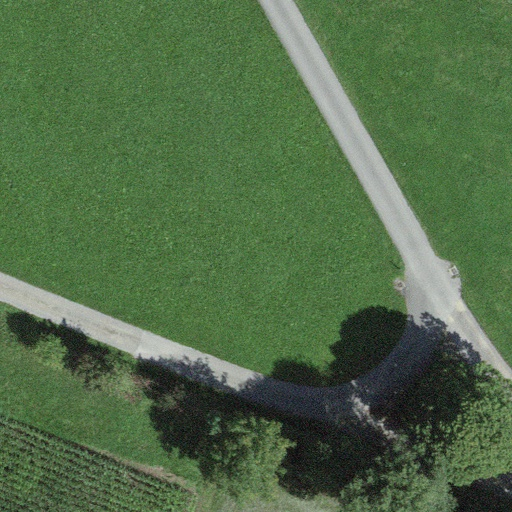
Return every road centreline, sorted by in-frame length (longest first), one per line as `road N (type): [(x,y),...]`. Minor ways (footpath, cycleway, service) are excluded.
road 1 (track): [(511,488),(0,289)]
road 2 (track): [(274,0),(429,268),(511,377)]
road 3 (track): [(308,413),(360,400),(399,373),(422,332),(429,268)]
